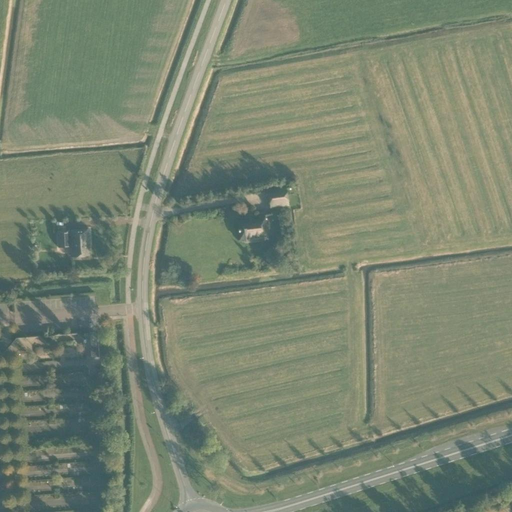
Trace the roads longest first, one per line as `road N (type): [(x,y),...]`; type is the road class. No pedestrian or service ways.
road 1 (secondary): [(191,504),(152,382),(141,319),(144,258),(227,0)]
road 2 (primary): [(278,508),(511,435)]
